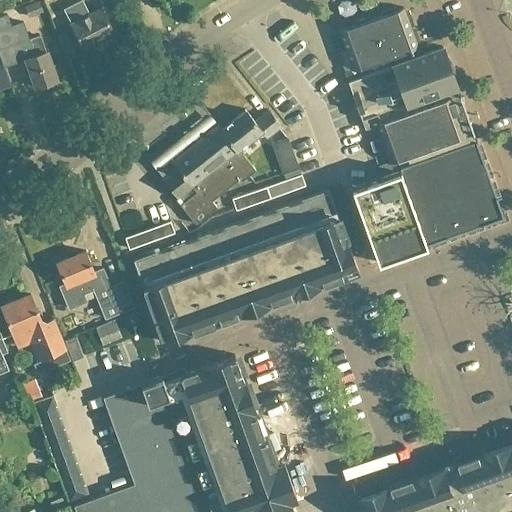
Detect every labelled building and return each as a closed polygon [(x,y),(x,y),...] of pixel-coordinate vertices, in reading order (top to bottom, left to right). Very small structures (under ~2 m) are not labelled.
[(80,0),(62,10),(69,25),(82,50),(112,35),(99,10),(88,15),(80,0)] [(37,3),(23,8),(27,20),(42,14),(37,3)] [(344,52),(337,54),(343,73),(346,82),(408,60),(406,52),(416,48),(402,9),(337,32),(344,52)] [(157,31),(148,14),(132,23),(141,40),(157,31)] [(6,16),(0,18),(0,62),(2,68),(24,61),(33,89),(54,81),(44,52),(43,53),(38,37),(28,41),(22,23),(10,28),(6,16)] [(441,48),(408,60),(346,82),(363,130),(374,126),(374,125),(456,96),(453,88),(455,87),(441,48)] [(458,95),(456,96),(374,125),(374,126),(379,140),(383,150),(387,163),(376,167),(380,177),(399,171),(398,170),(473,143),(470,135),(472,134),(458,95)] [(182,153),(171,162),(165,154),(150,165),(181,204),(178,206),(194,226),(215,209),(210,201),(237,179),(240,182),(254,171),(238,152),(261,134),(265,139),(280,127),(267,111),(253,123),(243,110),(220,129),(217,125),(196,142),(193,138),(178,149),(182,153)] [(297,169),(286,139),(270,144),(281,175),(297,169)] [(383,150),(379,140),(368,144),(372,154),(383,150)] [(476,145),(414,167),(441,241),(502,219),(476,145)] [(414,167),(350,189),(377,264),(441,241),(414,167)] [(288,192),(303,186),(299,176),(284,181),(288,192)] [(288,192),(284,181),(275,184),(279,195),(288,192)] [(270,198),(279,195),(275,184),(267,187),(270,198)] [(269,199),(265,187),(231,199),(235,211),(269,199)] [(327,190),(131,260),(161,343),(357,272),(344,236),(327,190)] [(128,250),(173,234),(169,222),(124,238),(128,250)] [(109,288),(107,284),(101,270),(92,273),(83,252),(55,264),(64,285),(57,287),(66,311),(84,304),(81,295),(90,291),(102,321),(104,321),(105,323),(116,318),(116,319),(133,312),(122,283),(109,288)] [(29,295),(0,307),(0,308),(12,338),(17,349),(30,343),(37,361),(65,350),(53,321),(42,325),(29,295)] [(138,322),(135,313),(122,318),(125,327),(138,322)] [(113,321),(94,329),(101,347),(120,339),(113,321)] [(82,358),(74,337),(63,341),(71,362),(82,358)] [(101,398),(132,485),(72,507),(73,511),(280,511),(287,509),(285,503),(294,500),(282,466),(273,470),(253,414),(242,383),(232,356),(201,367),(201,368),(161,382),(159,377),(101,398)] [(26,404),(40,399),(34,381),(19,386),(26,404)] [(56,406),(52,396),(31,404),(35,414),(56,406)] [(60,417),(56,406),(35,414),(39,425),(60,417)] [(64,427),(60,417),(39,425),(43,435),(64,427)] [(64,427),(43,435),(47,446),(68,438),(64,427)] [(72,449),(68,438),(47,446),(51,456),(72,449)] [(388,488),(357,499),(361,511),(511,511),(511,443),(481,454),(481,455),(454,464),(454,465),(445,468),(445,467),(414,479),(388,488)] [(72,449),(51,456),(55,467),(76,459),(72,449)] [(76,459),(55,467),(59,478),(80,470),(76,459)] [(84,480),(80,470),(59,478),(63,488),(84,480)] [(88,491),(84,480),(63,488),(67,499),(88,491)]
